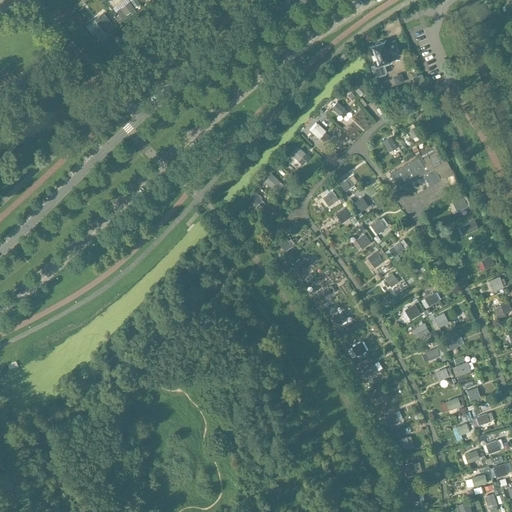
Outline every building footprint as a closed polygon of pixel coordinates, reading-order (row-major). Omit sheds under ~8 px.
[(134,9),(129,2),(121,9),(126,15),(134,9)] [(104,32),(113,26),(109,21),(101,27),(104,32)] [(399,53),(395,40),(387,43),(386,40),(368,46),(374,65),(371,67),(374,75),(385,71),(383,65),(393,62),(391,56),(399,53)] [(425,83),(421,73),(411,76),(414,86),(425,83)] [(360,96),(366,91),(358,81),(351,86),(360,96)] [(345,108),(337,100),(330,108),(339,115),(345,108)] [(309,130),(318,138),(326,130),(317,122),(309,130)] [(407,130),(411,138),(419,134),(415,126),(407,130)] [(396,147),(390,136),(382,141),(388,152),(396,147)] [(429,171),(422,160),(428,157),(435,171),(435,170),(440,179),(447,176),(448,177),(453,174),(437,143),(416,155),(417,157),(389,173),(398,188),(429,171)] [(289,153),(298,161),(306,152),(297,144),(289,153)] [(435,170),(435,171),(424,176),(429,185),(440,179),(435,170)] [(272,189),(273,188),(276,191),(282,184),(279,181),(280,180),(271,172),(263,181),(272,189)] [(351,186),(346,180),(341,184),(346,190),(351,186)] [(265,203),(261,200),(262,199),(263,198),(255,190),(254,192),(247,199),(255,206),(256,206),(259,209),(265,203)] [(338,198),(332,190),(323,197),(329,205),(338,198)] [(451,201),(456,211),(467,206),(462,196),(451,201)] [(369,205),(362,197),(353,203),(359,212),(369,205)] [(351,216),(345,207),(336,214),(342,223),(351,216)] [(385,227),(379,218),(370,225),(376,234),(385,227)] [(477,229),(473,220),(462,226),(466,234),(477,229)] [(370,242),(364,233),(355,239),(361,248),(370,242)] [(293,245),(286,237),(279,243),(286,251),(293,245)] [(390,258),(403,249),(398,242),(385,252),(390,258)] [(382,261),(375,251),(367,257),(374,267),(382,261)] [(310,265),(304,256),(295,263),(301,271),(310,265)] [(494,265),(490,257),(481,262),(484,269),(494,265)] [(417,270),(412,263),(403,269),(408,276),(417,270)] [(398,281),(391,273),(384,278),(390,287),(398,281)] [(502,287),(498,277),(488,281),(492,291),(502,287)] [(319,303),(333,293),(328,287),(315,296),(319,303)] [(438,300),(434,292),(424,298),(428,305),(438,300)] [(500,304),(502,313),(511,310),(508,301),(500,304)] [(410,320),(420,314),(414,304),(405,309),(410,320)] [(347,319),(343,312),(333,318),(338,326),(347,319)] [(448,322),(443,312),(433,317),(438,327),(448,322)] [(429,332),(424,322),(414,327),(415,329),(412,331),(416,338),(419,337),(419,338),(429,332)] [(458,345),(455,337),(445,341),(448,349),(458,345)] [(367,350),(362,342),(348,349),(352,358),(367,350)] [(429,360),(440,356),(436,348),(425,352),(429,360)] [(470,370),(466,361),(455,366),(459,374),(470,370)] [(379,371),(374,363),(363,369),(367,377),(379,371)] [(448,376),(445,367),(434,372),(438,380),(448,376)] [(479,395),(476,386),(466,390),(469,398),(479,395)] [(390,398),(385,388),(374,393),(379,403),(390,398)] [(460,405),(457,397),(445,401),(448,409),(460,405)] [(399,421),(396,411),(382,417),(385,427),(399,421)] [(476,417),(479,425),(489,421),(486,413),(476,417)] [(469,431),(466,423),(456,427),(459,435),(469,431)] [(410,446),(407,437),(396,440),(399,450),(410,446)] [(499,449),(496,440),(484,444),(488,453),(499,449)] [(478,458),(476,450),(464,454),(467,462),(478,458)] [(416,474),(413,462),(405,464),(407,476),(416,474)] [(507,473),(504,464),(492,467),(495,477),(507,473)] [(486,482),(484,474),(471,478),(473,486),(486,482)] [(420,501),(419,491),(404,492),(405,502),(420,501)] [(484,497),(487,505),(495,503),(492,494),(484,497)] [(468,511),(471,511),(467,501),(456,505),(458,511),(468,511)]
